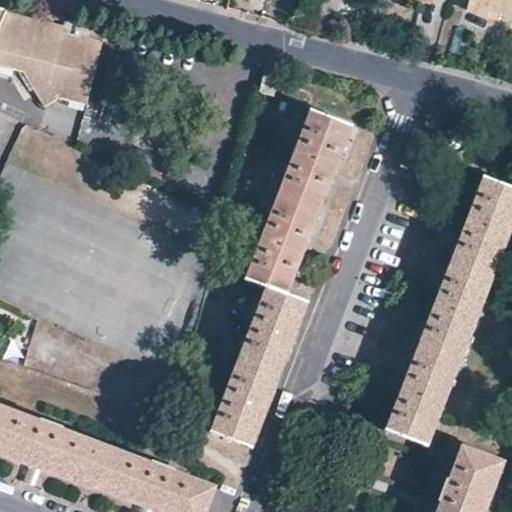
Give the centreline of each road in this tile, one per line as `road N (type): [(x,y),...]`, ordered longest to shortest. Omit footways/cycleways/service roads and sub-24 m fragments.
road 1 (residential): [(418,76),(255,511)]
road 2 (residential): [(128,0),(418,76)]
